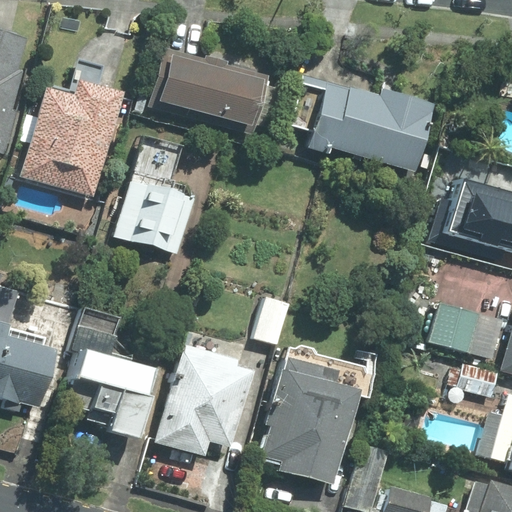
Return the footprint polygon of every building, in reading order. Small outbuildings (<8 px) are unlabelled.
[(25,37),(0,30),(0,152),(2,153),(25,67),(18,65),(25,37)] [(262,78),(174,50),(159,95),(247,124),(262,78)] [(83,90),(48,81),(23,173),(95,192),(123,84),(87,75),(83,90)] [(380,93),(325,79),(309,141),(415,168),(434,97),(382,84),(380,93)] [(182,151),(146,140),(116,236),(174,254),(194,190),(172,184),(182,151)] [(511,204),(498,256),(511,259),(511,204)] [(21,289),(0,282),(0,394),(39,407),(60,343),(9,327),(21,289)] [(287,299),(264,292),(251,333),(274,340),(287,299)] [(503,316),(441,297),(429,337),(491,355),(503,316)] [(130,322),(83,307),(73,339),(88,344),(81,365),(70,402),(144,425),(164,362),(122,349),(130,322)] [(511,329),(502,365),(511,367),(511,329)] [(265,356),(194,330),(158,429),(206,447),(212,431),(235,439),(265,356)] [(343,365),(289,350),(260,457),(335,478),(361,384),(339,379),(343,365)] [(456,368),(451,387),(489,398),(494,379),(456,368)] [(511,387),(507,386),(491,453),(511,458),(509,467),(511,467),(511,387)] [(511,511),(511,485),(476,475),(465,511),(511,511)] [(445,511),(449,493),(380,480),(373,511),(445,511)]
